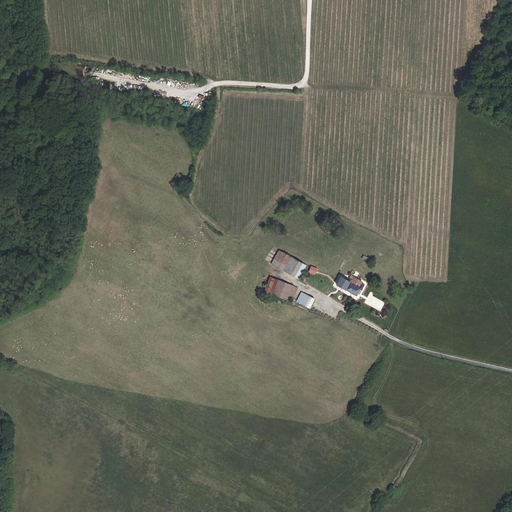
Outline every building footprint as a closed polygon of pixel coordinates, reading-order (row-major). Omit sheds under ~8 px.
[(272,264),(299,280),(308,266),(280,250),(272,264)] [(309,272),(315,274),(318,268),(311,266),(309,272)] [(364,285),(361,283),(362,282),(354,277),(353,279),(350,277),(348,280),(341,276),(336,284),(344,289),(356,296),(359,290),(361,291),(364,285)] [(272,294),(278,280),(270,277),(263,294),(271,297),(272,294)] [(279,297),(284,283),(278,280),(272,294),(279,297)] [(294,298),(297,288),(284,283),(279,297),(288,300),(290,296),(294,298)] [(310,308),(314,298),(302,292),(297,302),(310,308)]
